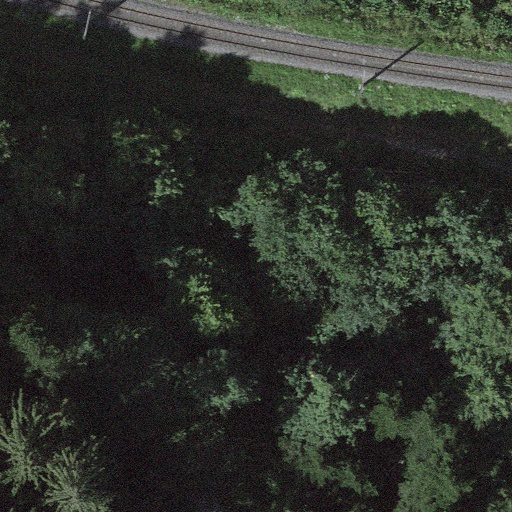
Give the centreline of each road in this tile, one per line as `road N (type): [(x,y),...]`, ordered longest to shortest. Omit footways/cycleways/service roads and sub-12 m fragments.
road 1 (track): [(511,150),(0,32)]
road 2 (track): [(210,511),(116,356),(0,265)]
